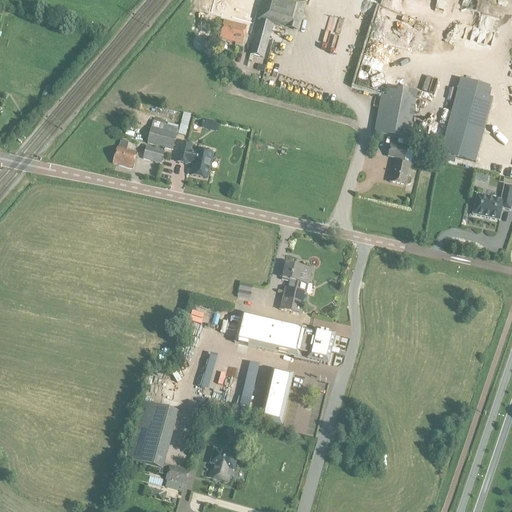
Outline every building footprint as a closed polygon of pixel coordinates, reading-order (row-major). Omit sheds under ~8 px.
[(214,0),(212,11),(255,21),(259,0),(293,0),(305,3),(305,0),(214,0)] [(265,0),(260,20),(285,27),(299,31),(299,30),(297,30),(304,5),(285,0),(265,0)] [(440,10),(443,0),(430,0),(428,6),(440,10)] [(244,41),(244,21),(216,20),(215,40),(244,41)] [(258,22),(251,56),(262,59),(269,24),(258,22)] [(511,55),(504,55),(503,68),(511,69),(511,55)] [(460,81),(452,111),(486,119),(491,99),(488,98),(490,89),(460,81)] [(380,87),(375,119),(381,119),(379,128),(386,129),(385,138),(404,141),(410,91),(380,87)] [(421,92),(416,104),(422,106),(427,94),(421,92)] [(203,120),(201,129),(218,132),(220,124),(220,123),(203,119),(203,120)] [(179,129),(153,122),(147,145),(173,152),(179,129)] [(187,129),(180,127),(178,135),(185,137),(187,129)] [(196,151),(195,154),(190,153),(192,146),(182,143),(176,163),(188,166),(188,164),(193,165),(190,176),(208,180),(213,155),(196,151)] [(390,146),(387,158),(388,158),(396,160),(395,163),(391,183),(406,187),(406,186),(408,186),(410,185),(411,180),(410,179),(407,178),(410,166),(404,164),(407,149),(390,146)] [(143,160),(147,161),(161,165),(164,152),(146,147),(143,160)] [(137,153),(118,148),(113,165),(132,170),(137,153)] [(477,197),(473,216),(474,216),(499,221),(499,222),(502,210),(511,211),(511,206),(511,187),(504,186),(501,202),(477,197)] [(285,269),(282,269),(280,277),(283,277),(282,279),(291,281),(289,291),(285,290),(281,311),(301,316),(306,295),(308,285),(312,269),(286,263),(285,269)] [(236,289),(247,293),(250,285),(239,281),(236,289)] [(218,324),(218,314),(210,314),(210,325),(218,324)] [(262,319),(242,315),(235,344),(291,357),(291,355),(295,356),(294,360),(319,366),(320,364),(328,366),(332,348),(333,348),(336,336),(327,334),(327,335),(315,332),(314,333),(305,331),(305,330),(262,319)] [(224,374),(234,376),(237,362),(227,360),(224,374)] [(244,399),(252,401),(259,366),(252,365),(244,399)] [(294,376),(271,370),(259,422),(282,427),(294,376)] [(176,413),(141,404),(126,460),(161,470),(162,465),(176,413)] [(239,456),(214,449),(209,465),(211,466),(207,478),(209,478),(208,479),(229,485),(231,477),(232,477),(233,472),(234,472),(239,456)] [(161,470),(160,474),(167,476),(166,480),(185,485),(189,472),(162,465),(161,470)] [(196,489),(191,511),(254,511),(257,502),(196,489)]
